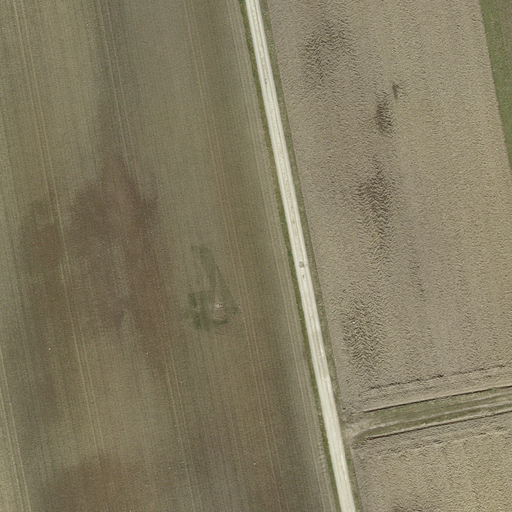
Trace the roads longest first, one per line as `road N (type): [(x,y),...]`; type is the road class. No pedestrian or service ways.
road 1 (track): [(350,511),(252,0)]
road 2 (track): [(511,399),(335,436)]
